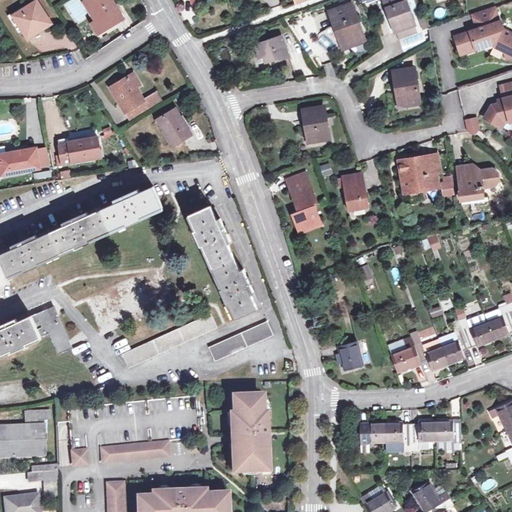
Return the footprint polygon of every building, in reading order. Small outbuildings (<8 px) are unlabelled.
[(88,0),(85,2),(96,20),(103,31),(123,18),(111,0),(88,0)] [(401,0),(389,0),(385,2),(398,39),(417,33),(407,3),(403,4),(401,0)] [(13,16),(22,30),(26,27),(32,36),(51,24),(37,2),(13,16)] [(331,12),(334,22),(340,21),(349,46),(365,41),(352,4),(331,12)] [(477,28),(455,36),(461,55),(495,44),(503,48),(507,59),(511,57),(511,32),(503,28),(503,27),(501,20),(500,21),(495,6),(472,14),(477,28)] [(103,31),(96,20),(91,23),(97,34),(103,31)] [(343,48),(349,46),(340,21),(334,22),(343,48)] [(27,39),(32,36),(26,27),(22,30),(27,39)] [(324,52),(336,47),(329,29),(317,34),(324,52)] [(260,45),(265,57),(266,62),(281,57),(282,59),(290,56),(282,36),(260,44),(260,45)] [(258,60),(265,57),(260,45),(254,47),(258,60)] [(366,45),(356,48),(358,55),(368,52),(366,45)] [(395,72),(399,101),(410,100),(411,104),(420,102),(414,69),(395,72)] [(129,76),(136,88),(141,85),(134,74),(129,76)] [(160,102),(155,94),(144,100),(136,88),(129,76),(111,88),(130,120),(160,102)] [(225,82),(228,85),(230,88),(232,89),(234,89),(238,89),(240,89),(238,79),(225,82)] [(511,83),(501,87),(504,99),(511,97),(511,83)] [(155,94),(160,102),(163,100),(158,92),(155,94)] [(511,97),(504,99),(505,103),(492,106),(485,118),(499,126),(502,120),(511,117),(511,97)] [(304,110),(309,142),(330,139),(325,107),(304,110)] [(176,109),(158,121),(173,146),(192,134),(176,109)] [(476,116),(464,118),(466,134),(479,132),(476,116)] [(511,117),(502,120),(499,126),(502,128),(505,123),(511,121),(511,117)] [(58,139),(62,162),(98,156),(95,136),(69,140),(68,138),(58,139)] [(45,147),(37,149),(41,167),(48,165),(45,147)] [(37,148),(0,155),(0,162),(3,176),(41,168),(41,167),(37,149),(37,148)] [(402,165),(406,187),(418,185),(418,190),(438,187),(436,173),(439,173),(437,156),(408,160),(409,163),(402,165)] [(319,165),(322,175),(331,172),(328,163),(319,165)] [(457,169),(458,176),(470,174),(470,171),(475,170),(479,166),(457,169)] [(70,170),(60,172),(62,179),(71,177),(70,170)] [(500,186),(505,181),(504,174),(500,170),(486,172),(470,174),(458,176),(460,192),(459,192),(461,202),(462,202),(462,207),(483,204),(483,199),(484,199),(482,189),(500,186)] [(300,234),(310,230),(313,222),(319,220),(315,208),(313,203),(317,201),(307,174),(289,181),(292,187),(290,188),(298,209),(299,209),(301,214),(297,215),(294,216),(300,234)] [(344,177),(350,210),(368,207),(362,175),(344,177)] [(419,192),(418,190),(418,185),(406,187),(407,194),(419,192)] [(65,226),(53,231),(37,239),(36,235),(12,246),(13,249),(2,254),(0,254),(0,258),(8,276),(23,270),(25,272),(39,266),(38,263),(74,247),(75,249),(90,243),(89,240),(126,223),(127,226),(141,220),(140,217),(163,207),(153,186),(140,192),(138,189),(115,200),(116,203),(105,208),(88,216),(87,212),(63,223),(65,226)] [(103,205),(105,208),(116,203),(115,200),(103,205)] [(257,310),(256,307),(250,295),(254,293),(249,282),(243,270),(240,272),(227,244),(231,242),(220,219),(217,220),(211,207),(190,216),(196,231),(194,231),(200,246),(203,245),(223,289),(220,290),(227,305),(229,304),(236,319),(257,310)] [(313,222),(310,230),(322,226),(319,220),(313,222)] [(52,228),(53,231),(65,226),(63,223),(52,228)] [(436,234),(427,237),(431,250),(440,247),(436,234)] [(449,255),(456,251),(449,237),(442,241),(449,255)] [(394,248),(396,254),(404,251),(402,245),(394,248)] [(0,251),(2,254),(13,249),(12,246),(0,251)] [(364,277),(372,274),(368,265),(360,268),(364,277)] [(502,294),(505,302),(511,300),(511,296),(511,292),(502,294)] [(259,306),(254,293),(250,295),(256,307),(259,306)] [(441,302),(445,310),(452,307),(448,298),(441,302)] [(486,323),(493,341),(510,335),(508,332),(511,330),(511,319),(507,306),(499,308),(500,309),(502,316),(488,321),(486,323)] [(54,307),(48,309),(52,318),(58,316),(54,307)] [(430,311),(433,318),(442,315),(440,308),(430,311)] [(16,319),(2,325),(0,326),(0,355),(11,351),(12,353),(27,346),(26,344),(49,334),(58,354),(72,348),(58,316),(52,318),(48,309),(28,318),(18,323),(16,319)] [(500,309),(486,314),(488,321),(502,316),(500,309)] [(27,315),(16,319),(18,323),(28,318),(27,315)] [(211,315),(123,354),(128,367),(217,327),(211,315)] [(460,321),(458,322),(468,347),(476,344),(477,347),(493,341),(486,323),(478,325),(475,318),(467,320),(467,319),(460,321)] [(267,322),(209,347),(215,360),(273,335),(267,322)] [(452,324),(455,332),(438,339),(442,347),(448,365),(465,358),(462,350),(468,347),(458,322),(452,324)] [(420,362),(428,359),(433,370),(448,365),(442,347),(438,339),(429,342),(432,351),(426,353),(423,345),(418,332),(410,335),(412,339),(414,346),(420,362)] [(421,364),(420,362),(414,346),(412,339),(389,348),(391,354),(390,355),(397,373),(421,364)] [(357,342),(339,346),(346,371),(363,366),(357,342)] [(432,351),(429,342),(423,345),(426,353),(432,351)] [(230,423),(232,474),(240,473),(245,469),(255,468),(260,473),(268,472),(266,421),(264,421),(263,400),(255,401),(255,396),(239,397),(239,401),(232,402),(232,423),(230,423)] [(500,415),(507,431),(511,429),(511,401),(489,412),(492,419),(500,415)] [(0,456),(44,455),(43,439),(48,439),(47,420),(49,420),(49,411),(29,411),(29,426),(23,426),(0,426),(0,456)] [(410,425),(411,451),(419,451),(419,442),(436,441),(435,422),(418,422),(418,424),(410,425)] [(453,422),(435,422),(436,441),(453,441),(453,443),(461,442),(461,423),(453,424),(453,422)] [(369,453),(369,443),(386,443),(386,423),(368,424),(368,426),(361,426),(361,453),(369,453)] [(386,423),(386,443),(403,442),(403,455),(407,455),(407,452),(411,451),(410,425),(402,425),(402,423),(386,423)] [(100,450),(101,464),(168,457),(167,443),(100,450)] [(71,452),(72,467),(88,466),(86,451),(71,452)] [(32,473),(57,471),(57,465),(31,467),(32,473)] [(58,495),(57,471),(32,473),(29,474),(29,481),(44,480),(45,496),(58,495)] [(424,511),(426,511),(441,503),(449,499),(445,492),(437,496),(428,482),(412,491),(424,511)] [(123,511),(122,484),(107,485),(107,511),(123,511)] [(360,497),(364,504),(368,511),(388,511),(396,508),(386,491),(385,492),(381,486),(367,494),(360,497)] [(150,498),(136,498),(137,511),(227,511),(227,494),(205,495),(205,491),(170,493),(170,497),(150,498)] [(39,511),(37,495),(5,498),(6,511),(39,511)] [(441,503),(426,511),(446,511),(445,510),(453,505),(449,499),(441,503)]
